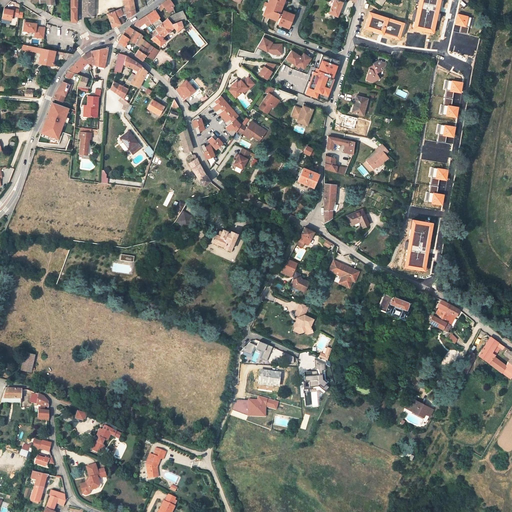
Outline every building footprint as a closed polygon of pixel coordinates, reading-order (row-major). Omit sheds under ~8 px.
[(83,0),(83,15),(92,15),(92,4),(92,0),(83,0)] [(134,10),(132,0),(123,0),(125,7),(126,13),(127,18),(130,17),(135,14),(134,10)] [(168,13),(173,9),(172,7),(174,6),(170,1),(169,0),(166,0),(160,5),(158,8),(160,11),(164,7),(168,13)] [(283,0),(267,0),(262,15),(276,20),(282,5),(279,4),(280,2),(283,2),(283,0)] [(355,0),(333,0),(328,13),(337,17),(343,0),(349,0),(355,2),(355,0)] [(441,0),(419,0),(413,30),(434,34),(441,0)] [(120,24),(117,17),(126,13),(125,7),(113,12),(115,17),(109,19),(112,27),(120,24)] [(9,9),(4,8),(2,18),(11,19),(12,15),(18,16),(19,9),(13,8),(13,10),(9,9)] [(294,12),(283,8),(278,24),(285,26),(285,24),(289,26),(294,12)] [(146,16),(151,23),(151,24),(159,19),(154,11),(146,16)] [(182,11),(175,14),(172,15),(167,18),(172,24),(180,21),(181,22),(187,20),(182,11)] [(405,23),(369,12),(364,29),(400,41),(405,23)] [(466,28),(468,17),(457,14),(455,25),(466,28)] [(147,26),(151,23),(146,16),(141,20),(136,23),(135,26),(138,28),(145,22),(147,26)] [(182,26),(181,22),(180,21),(172,24),(167,18),(162,22),(159,19),(151,24),(157,33),(154,35),(150,38),(155,42),(159,45),(165,41),(162,37),(174,27),(177,31),(182,26)] [(29,20),(24,19),(23,30),(34,32),(36,26),(36,23),(29,22),(29,20)] [(45,27),(36,26),(34,32),(34,36),(43,38),(45,27)] [(118,42),(125,47),(128,39),(133,29),(129,27),(127,29),(126,30),(123,34),(121,38),(118,42)] [(133,29),(128,39),(133,42),(140,47),(145,50),(150,44),(142,39),(143,36),(141,34),(133,30),(133,29)] [(262,37),(257,48),(262,51),(263,50),(266,52),(267,50),(270,51),(269,52),(273,54),(281,54),(281,44),(273,44),(271,43),(271,42),(262,37)] [(133,42),(128,39),(125,47),(128,50),(133,42)] [(145,50),(140,47),(135,55),(142,61),(143,60),(146,55),(148,51),(149,52),(152,47),(150,44),(145,50)] [(53,63),(55,53),(55,51),(54,50),(42,48),(40,47),(39,52),(40,52),(38,63),(55,66),(56,64),(53,63)] [(148,51),(146,55),(152,59),(157,51),(152,47),(149,52),(148,51)] [(91,51),(93,65),(98,66),(104,67),(108,48),(104,48),(91,51)] [(301,57),(291,50),(285,58),(295,65),(303,69),(310,58),(303,53),(301,57)] [(91,67),(93,65),(91,51),(82,57),(87,62),(91,67)] [(331,96),(340,64),(331,62),(333,57),(320,53),(309,94),(319,97),(320,93),(331,96)] [(116,64),(115,68),(115,71),(114,73),(116,73),(117,72),(120,72),(121,72),(122,70),(123,66),(123,64),(124,62),(125,58),(125,55),(119,54),(118,57),(117,61),(116,64)] [(128,79),(131,82),(141,66),(141,65),(126,56),(125,55),(125,58),(124,62),(123,64),(134,69),(130,77),(129,77),(128,79)] [(76,74),(87,62),(82,57),(68,71),(76,74)] [(379,79),(376,73),(378,72),(384,70),(386,63),(377,60),(372,63),(373,65),(372,66),(371,69),(369,69),(366,80),(373,82),(379,79)] [(268,63),(265,67),(271,71),(276,64),(268,63)] [(143,67),(141,66),(131,82),(130,84),(138,88),(147,71),(143,67)] [(264,66),(259,74),(267,79),(272,71),(271,71),(265,67),(264,66)] [(90,88),(93,80),(81,76),(78,86),(90,88)] [(232,87),(229,90),(235,97),(243,91),(247,87),(248,89),(254,84),(248,77),(242,82),(240,80),(237,83),(236,82),(231,86),(232,87)] [(58,89),(53,98),(63,102),(70,84),(63,81),(58,89)] [(123,96),(124,95),(127,89),(114,82),(114,81),(110,89),(115,93),(121,98),(124,100),(125,97),(123,96)] [(186,81),(179,87),(188,97),(195,92),(186,81)] [(463,83),(452,81),(450,92),(461,94),(463,83)] [(267,85),(264,90),(268,93),(270,94),(274,88),(267,85)] [(179,87),(175,90),(177,93),(179,95),(181,98),(183,101),(188,97),(179,87)] [(84,116),(97,117),(98,97),(100,97),(100,91),(96,90),(94,96),(88,96),(87,105),(84,105),(84,116)] [(270,94),(268,93),(259,108),(267,113),(272,106),(277,99),(270,94)] [(220,96),(209,106),(211,108),(213,107),(216,111),(226,102),(220,96)] [(367,99),(356,96),(354,105),(352,104),(350,112),(363,115),(367,99)] [(123,105),(122,107),(126,111),(129,104),(124,100),(121,98),(119,101),(123,105)] [(179,108),(179,107),(174,99),(170,108),(179,108)] [(147,108),(159,115),(164,106),(152,100),(147,108)] [(68,108),(52,102),(46,118),(48,119),(47,123),(45,123),(41,134),(57,140),(63,124),(64,119),(68,108)] [(232,109),(226,102),(216,111),(215,112),(217,115),(219,114),(222,118),(232,109)] [(302,108),(294,106),(291,116),(298,119),(297,121),(307,125),(312,109),(303,105),(302,108)] [(459,107),(448,106),(446,116),(457,118),(459,107)] [(238,116),(232,109),(222,118),(226,121),(224,123),(227,126),(235,119),(238,116)] [(198,115),(192,120),(196,135),(200,133),(199,131),(204,130),(200,118),(198,115)] [(240,125),(235,119),(227,126),(225,127),(229,131),(227,132),(232,138),(240,125)] [(247,127),(241,124),(237,130),(249,139),(254,133),(261,138),(266,131),(251,121),(247,127)] [(456,127),(444,125),(443,136),(454,139),(456,127)] [(179,133),(185,152),(190,150),(192,149),(186,129),(179,133)] [(91,133),(80,132),(80,138),(81,138),(80,153),(80,155),(85,156),(85,158),(89,158),(89,154),(88,154),(89,139),(91,139),(91,133)] [(133,154),(141,148),(138,143),(129,132),(128,132),(121,138),(130,149),(133,154)] [(210,144),(211,149),(214,147),(216,150),(223,144),(213,132),(210,135),(211,137),(207,140),(210,144)] [(352,153),(351,154),(353,155),(353,154),(355,142),(331,136),(328,136),(326,148),(334,150),(335,143),(345,145),(344,152),(352,153)] [(380,166),(385,162),(384,161),(390,155),(388,152),(391,150),(385,143),(378,149),(380,152),(377,154),(376,153),(368,160),(375,168),(379,165),(380,166)] [(214,156),(211,149),(210,144),(205,146),(204,144),(200,146),(206,160),(214,156)] [(149,146),(145,150),(151,158),(153,152),(149,146)] [(304,152),(309,155),(312,149),(307,146),(304,152)] [(239,154),(236,153),(235,155),(238,156),(237,157),(233,164),(242,169),(247,159),(246,158),(250,151),(242,148),(239,154)] [(199,179),(203,185),(209,181),(206,176),(203,171),(200,166),(197,160),(195,155),(195,154),(193,154),(192,155),(191,155),(192,158),(193,157),(195,160),(194,160),(193,159),(189,162),(190,163),(189,164),(192,169),(191,169),(198,179),(199,179)] [(337,172),(345,174),(347,168),(338,166),(335,165),(335,158),(325,155),(325,169),(329,170),(337,172)] [(297,180),(313,187),(314,184),(318,174),(318,173),(317,172),(317,173),(303,168),(297,180)] [(449,170),(437,168),(435,179),(447,181),(449,170)] [(324,209),(325,222),(330,219),(332,218),(332,209),(333,209),(335,201),(336,185),(325,183),(324,209)] [(445,195),(433,193),(432,204),(443,206),(445,195)] [(180,201),(177,206),(176,208),(177,209),(180,210),(184,204),(180,201)] [(362,209),(347,216),(351,225),(361,221),(364,227),(369,225),(362,209)] [(187,229),(194,218),(183,211),(176,222),(187,229)] [(434,224),(412,220),(404,269),(425,272),(434,224)] [(304,243),(307,244),(314,232),(304,227),(296,243),(302,246),(304,243)] [(219,232),(216,230),(211,241),(224,247),(223,247),(230,250),(237,234),(231,231),(229,233),(226,232),(227,231),(223,229),(221,231),(220,230),(219,232)] [(281,272),(283,273),(284,273),(288,266),(295,268),(297,264),(288,259),(281,272)] [(340,265),(333,262),(329,272),(336,275),(337,273),(340,275),(341,277),(338,283),(348,287),(351,280),(353,281),(357,271),(348,268),(348,269),(340,266),(340,265)] [(288,266),(284,273),(291,276),(295,268),(288,266)] [(301,278),(294,281),(291,287),(301,291),(305,293),(310,284),(305,281),(305,282),(302,281),(301,278)] [(385,311),(397,316),(404,319),(407,311),(406,311),(409,303),(409,302),(409,301),(408,301),(407,302),(392,296),(392,295),(391,294),(390,295),(384,293),(378,308),(385,310),(385,311)] [(429,322),(446,331),(459,310),(441,300),(438,306),(440,308),(436,317),(433,315),(429,322)] [(294,329),(298,330),(299,335),(303,334),(308,335),(312,331),(309,328),(310,328),(314,321),(304,316),(309,307),(300,303),(295,314),(298,322),(297,324),(295,323),(294,326),(294,329)] [(455,342),(458,339),(453,334),(449,337),(455,342)] [(506,366),(506,365),(494,356),(500,348),(502,349),(503,349),(504,346),(490,336),(489,335),(487,339),(488,341),(483,348),(482,347),(478,352),(480,353),(479,355),(502,372),(506,366)] [(260,341),(257,348),(264,351),(261,358),(265,360),(271,346),(260,341)] [(250,342),(243,349),(252,353),(256,345),(250,342)] [(328,360),(332,348),(328,346),(325,354),(321,352),(319,357),(328,360)] [(458,374),(460,375),(461,373),(462,373),(463,372),(466,373),(473,359),(472,359),(474,354),(469,351),(458,374)] [(25,352),(21,370),(31,372),(35,354),(33,353),(25,352)] [(293,357),(285,353),(284,363),(293,363),(293,357)] [(311,371),(303,371),(304,382),(308,382),(308,383),(309,386),(309,388),(312,387),(318,387),(318,385),(320,385),(323,388),(325,385),(327,383),(323,379),(322,370),(324,370),(324,364),(314,359),(315,372),(311,372),(311,371)] [(511,364),(508,362),(506,365),(506,366),(502,372),(510,378),(511,375),(511,364)] [(258,376),(261,377),(260,384),(277,387),(279,374),(259,371),(258,376)] [(5,389),(2,398),(21,398),(20,403),(20,407),(27,408),(27,392),(29,393),(30,391),(28,390),(22,390),(5,389)] [(33,403),(36,404),(38,394),(33,392),(29,402),(32,402),(32,403),(33,403)] [(38,394),(36,404),(40,405),(43,405),(44,397),(38,394)] [(234,399),(234,414),(267,415),(267,408),(278,408),(278,399),(258,398),(258,400),(234,399)] [(424,415),(427,410),(422,407),(421,409),(419,408),(419,406),(412,403),(410,407),(407,412),(411,414),(421,419),(422,419),(424,415)] [(87,413),(77,410),(75,418),(85,421),(87,413)] [(122,426),(106,420),(104,425),(115,430),(120,432),(122,426)] [(97,449),(102,451),(104,446),(102,442),(103,441),(107,439),(110,433),(118,436),(120,432),(115,430),(104,425),(102,429),(100,428),(97,434),(98,437),(97,440),(94,441),(90,448),(96,451),(97,449)] [(34,439),(31,449),(39,451),(40,449),(50,452),(50,451),(49,451),(51,443),(42,441),(41,441),(34,439)] [(158,469),(159,469),(163,460),(166,461),(169,453),(159,449),(156,457),(152,455),(148,464),(152,479),(160,477),(158,469)] [(45,466),(47,463),(53,464),(51,456),(50,457),(40,454),(39,457),(37,456),(35,463),(45,466)] [(93,476),(95,475),(94,471),(92,464),(83,467),(86,477),(85,481),(77,483),(80,492),(82,494),(86,493),(87,491),(87,489),(92,488),(92,486),(91,483),(95,482),(93,476)] [(91,483),(92,486),(92,488),(92,490),(98,488),(99,486),(96,479),(103,476),(100,469),(94,471),(95,475),(93,476),(95,482),(91,483)] [(31,499),(39,502),(47,475),(45,474),(39,473),(33,471),(31,479),(36,481),(31,499)] [(49,495),(50,496),(65,500),(64,494),(62,493),(51,490),(49,495)] [(162,501),(159,508),(161,509),(159,511),(172,511),(178,499),(167,493),(164,501),(162,501)] [(65,500),(50,496),(47,505),(46,507),(43,511),(53,511),(54,509),(56,503),(63,506),(64,505),(65,500)]
